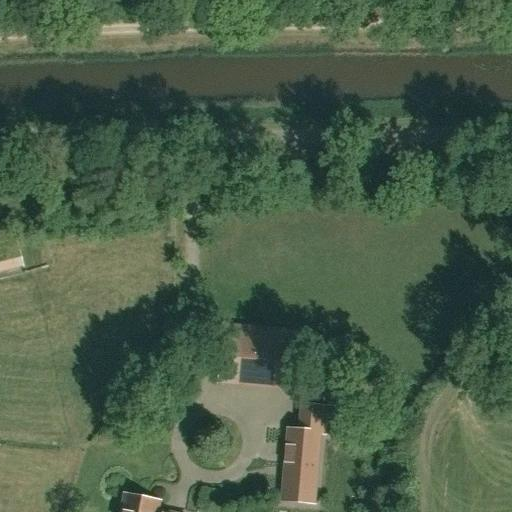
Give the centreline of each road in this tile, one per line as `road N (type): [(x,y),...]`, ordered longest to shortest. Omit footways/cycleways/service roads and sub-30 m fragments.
road 1 (track): [(0,33),(511,18)]
road 2 (unclassified): [(511,135),(163,140)]
road 3 (track): [(0,148),(163,140)]
road 4 (track): [(511,273),(449,399)]
